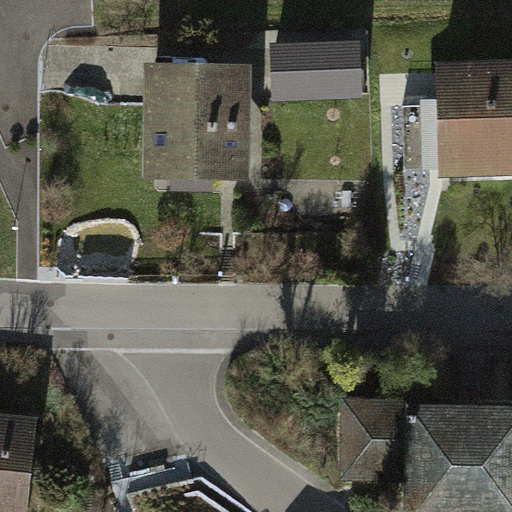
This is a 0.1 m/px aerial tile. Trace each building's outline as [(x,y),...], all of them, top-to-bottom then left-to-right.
[(363,43),(272,47),(274,105),(365,100),(363,43)] [(146,184),(253,186),(255,70),(149,68),(146,184)] [(444,183),(511,181),(511,68),(441,70),(444,183)] [(407,511),(511,511),(511,412),(413,411),(413,404),(341,403),(340,484),(407,485),(407,511)] [(0,511),(31,511),(42,423),(0,418),(0,511)]
